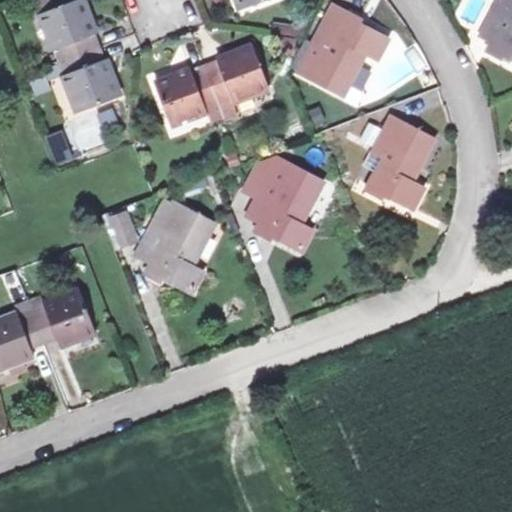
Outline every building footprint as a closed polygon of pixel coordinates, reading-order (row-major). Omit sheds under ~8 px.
[(38,18),(80,2),(79,0),(37,0),(32,2),(38,18)] [(236,0),(240,10),(266,0),(236,0)] [(511,0),(495,0),(490,12),(500,16),(486,43),(481,52),(496,59),(499,57),(511,63),(511,0)] [(93,36),(80,2),(38,18),(55,65),(60,79),(74,113),(117,96),(103,61),(93,36)] [(360,19),(347,12),(341,23),(325,53),(312,46),(298,73),(341,95),(363,56),(376,61),(386,40),(357,26),(360,19)] [(500,16),(490,12),(475,38),(486,43),(500,16)] [(328,16),(312,46),(325,53),(341,23),(328,16)] [(265,91),(250,49),(153,86),(169,128),(204,115),(201,105),(213,102),(226,96),(229,105),(265,91)] [(60,79),(55,65),(40,70),(46,84),(60,79)] [(226,96),(213,102),(220,122),(233,116),(229,105),(226,96)] [(430,147),(386,122),(372,150),(384,156),(362,195),(377,203),(382,195),(409,210),(418,192),(409,187),(430,147)] [(63,127),(45,134),(56,165),(75,158),(63,127)] [(321,187),(275,162),(266,177),(252,169),(240,193),(254,201),(259,191),(272,198),(259,223),(253,235),(263,240),(268,234),(300,251),(309,233),(300,229),(321,187)] [(245,217),(259,223),(272,198),(259,191),(254,201),(245,217)] [(207,225),(162,200),(147,230),(160,238),(146,264),(140,277),(155,285),(158,277),(185,291),(193,272),(185,267),(207,225)] [(126,209),(104,218),(117,250),(139,241),(126,209)] [(133,256),(146,264),(160,238),(147,230),(133,256)] [(96,332),(80,289),(45,303),(31,308),(0,320),(0,370),(36,356),(32,347),(58,336),(62,345),(96,332)] [(31,308),(45,303),(42,296),(28,300),(31,308)]
